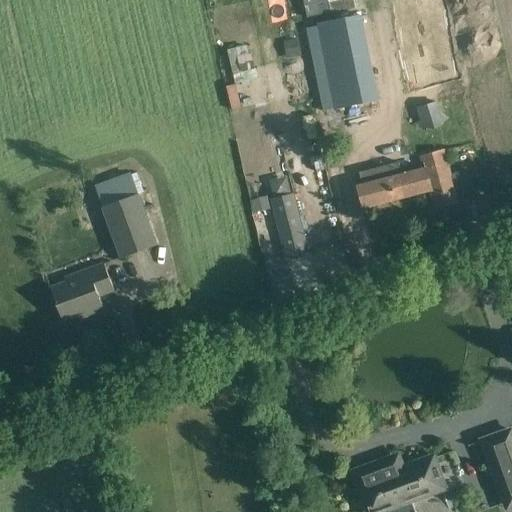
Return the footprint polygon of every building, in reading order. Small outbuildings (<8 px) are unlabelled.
[(439,0),(430,0),(400,7),(416,85),(455,77),(439,0)] [(362,15),(316,24),(317,26),(306,28),(322,113),(379,102),(362,15)] [(298,41),(284,44),(287,60),(301,57),(298,41)] [(440,113),(437,103),(418,108),(421,119),(440,113)] [(511,133),(506,106),(469,114),(482,175),(511,168),(511,133)] [(244,157),(265,153),(261,132),(240,136),(244,157)] [(450,176),(443,151),(422,157),(425,169),(431,190),(436,209),(457,203),(453,190),(465,187),(468,183),(466,176),(462,173),(450,176)] [(363,208),(431,190),(425,169),(402,175),(399,162),(358,173),(361,186),(358,187),(363,208)] [(102,208),(121,259),(157,246),(138,195),(102,208)] [(286,258),(308,252),(294,195),(272,200),(286,258)] [(267,198),(251,203),(254,214),(270,209),(267,198)] [(114,291),(104,264),(79,274),(80,277),(51,288),(63,320),(89,311),(91,315),(104,311),(99,296),(114,291)] [(507,511),(511,510),(511,426),(478,438),(505,511),(507,511)] [(401,470),(397,458),(356,473),(369,510),(392,502),(393,506),(443,488),(432,459),(401,470)]
